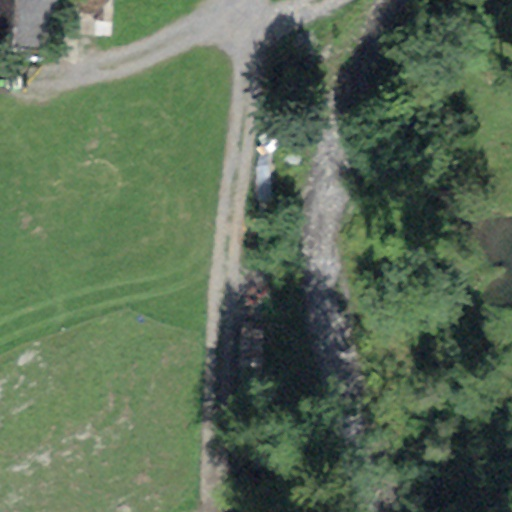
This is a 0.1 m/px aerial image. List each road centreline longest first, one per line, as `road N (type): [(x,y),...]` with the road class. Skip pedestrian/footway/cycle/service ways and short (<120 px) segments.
road 1 (track): [(241,0),(229,17),(243,43),(244,74),(215,296),(207,511)]
road 2 (track): [(229,17),(73,74)]
